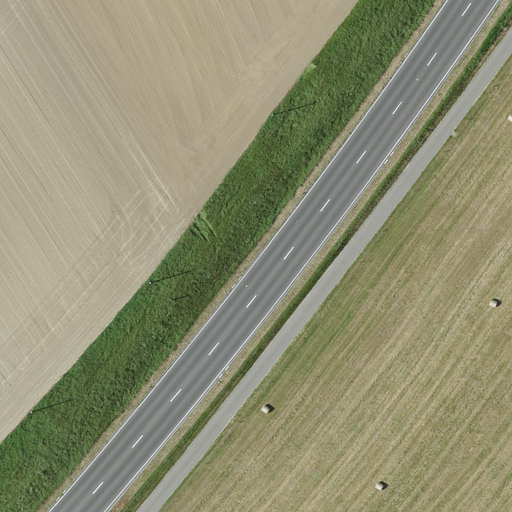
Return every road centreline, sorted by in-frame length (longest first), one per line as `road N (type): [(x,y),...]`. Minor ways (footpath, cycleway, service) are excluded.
road 1 (primary): [(76,511),(270,277),(473,0)]
road 2 (unclassified): [(511,36),(145,511)]
